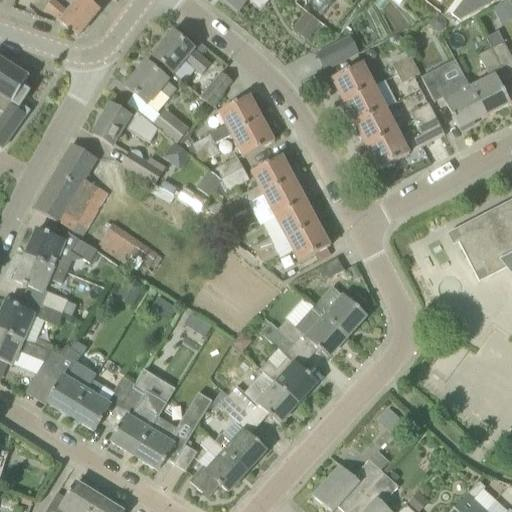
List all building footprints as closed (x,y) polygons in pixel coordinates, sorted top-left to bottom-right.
[(77,39),(99,13),(83,0),(79,0),(67,15),(52,1),(44,11),(77,39)] [(219,0),(222,2),(223,1),(238,14),(249,0),(219,0)] [(479,12),(464,1),(451,17),(459,23),(479,12)] [(511,7),(511,2),(493,7),(498,25),(511,20),(511,7)] [(304,39),(317,23),(305,13),(292,30),(304,39)] [(437,17),(431,20),(429,26),(432,32),(438,34),(444,31),(445,25),(443,20),(437,17)] [(172,34),(151,59),(173,77),(185,63),(200,76),(209,66),(193,53),(194,52),(172,34)] [(485,40),(492,51),(502,70),(511,64),(511,59),(498,34),(485,40)] [(316,56),(324,72),(357,56),(349,40),(316,56)] [(479,57),(489,77),(502,70),(492,51),(479,57)] [(397,77),(415,67),(411,59),(393,68),(397,77)] [(0,83),(10,68),(0,61),(0,83)] [(167,82),(146,65),(125,89),(146,107),(157,115),(169,100),(177,91),(166,83),(167,82)] [(330,82),(342,104),(374,88),(362,65),(330,82)] [(415,67),(397,77),(402,85),(420,76),(415,67)] [(27,79),(10,68),(0,83),(0,113),(3,116),(0,120),(0,150),(1,151),(28,113),(20,107),(28,94),(22,90),(29,80),(28,79),(27,79)] [(443,100),(445,104),(452,118),(451,119),(453,123),(454,122),(459,130),(461,134),(473,127),(471,124),(483,118),(469,91),(462,78),(453,83),(445,68),(421,79),(434,104),(443,100)] [(221,75),(208,90),(200,100),(211,109),(219,99),(232,84),(221,75)] [(494,78),(469,91),(483,118),(508,105),(503,97),(505,96),(503,92),(501,93),(494,78)] [(342,104),(353,127),(385,111),(374,88),(342,104)] [(197,155),(214,146),(230,138),(262,121),(249,98),(218,115),(225,129),(209,138),(192,147),(197,155)] [(410,115),(415,124),(433,116),(428,106),(410,115)] [(123,129),(141,139),(150,145),(158,132),(151,127),(132,111),(127,118),(110,107),(92,137),(111,148),(123,129)] [(353,127),(365,150),(397,133),(403,130),(398,122),(393,125),(385,111),(353,127)] [(151,127),(158,132),(176,147),(189,132),(165,112),(151,127)] [(444,138),(433,116),(415,124),(426,147),(444,138)] [(262,121),(230,138),(242,161),(274,143),(262,121)] [(397,133),(365,150),(377,172),(409,156),(397,133)] [(171,145),(163,160),(179,167),(186,153),(171,145)] [(108,196),(98,190),(84,182),(96,161),(71,146),(33,212),(82,239),(108,196)] [(219,155),(214,146),(197,155),(201,164),(219,155)] [(147,164),(130,154),(121,167),(154,188),(166,170),(150,160),(147,164)] [(258,190),(230,204),(222,208),(227,216),(245,207),(262,198),(294,181),(282,158),(250,175),(258,190)] [(242,169),(237,159),(215,171),(220,181),(242,169)] [(220,181),(225,190),(227,194),(249,182),(242,169),(220,181)] [(208,199),(221,182),(207,172),(195,190),(208,199)] [(262,198),(274,220),(305,203),(294,181),(262,198)] [(318,226),(305,203),(274,220),(286,243),(318,226)] [(250,216),(245,207),(227,216),(232,225),(250,216)] [(511,207),(502,213),(504,217),(481,230),(478,225),(467,231),(469,236),(455,243),(478,285),(509,268),(511,271),(511,207)] [(143,279),(158,257),(113,225),(98,249),(143,279)] [(329,248),(318,226),(286,243),(298,265),(329,248)] [(71,264),(64,261),(67,255),(91,270),(99,256),(68,237),(64,245),(44,236),(36,232),(25,258),(66,275),(71,264)] [(253,249),(257,258),(275,248),(270,240),(253,249)] [(275,248),(257,258),(262,266),(280,256),(275,248)] [(66,275),(25,258),(14,283),(23,287),(22,288),(26,290),(27,289),(42,295),(48,281),(61,287),(66,275)] [(336,261),(319,270),(318,270),(324,283),(325,282),(343,273),(336,261)] [(355,269),(349,272),(354,282),(360,279),(355,269)] [(42,307),(62,316),(63,314),(68,303),(47,294),(42,307)] [(342,299),(332,310),(321,301),(314,309),(324,319),(346,339),(365,319),(358,313),(359,312),(356,309),(355,310),(342,299)] [(77,307),(68,303),(63,314),(72,318),(77,307)] [(36,320),(33,318),(33,317),(18,310),(18,309),(14,307),(14,308),(5,305),(0,317),(0,332),(22,342),(23,342),(34,347),(44,323),(36,320)] [(432,327),(442,321),(434,306),(424,312),(432,327)] [(44,323),(57,328),(62,316),(42,307),(36,320),(44,323)] [(286,322),(277,333),(308,361),(317,352),(320,355),(321,354),(328,360),(346,339),(324,319),(314,309),(295,331),(286,322)] [(201,323),(194,334),(204,340),(211,329),(201,323)] [(260,335),(278,351),(287,359),(276,371),(268,363),(260,372),(264,375),(297,406),(316,385),(309,379),(310,378),(307,375),(306,376),(300,371),(308,361),(277,333),(269,326),(260,335)] [(38,372),(50,379),(63,359),(34,347),(23,342),(22,342),(0,332),(0,362),(12,367),(18,353),(43,364),(38,372)] [(47,404),(70,419),(93,382),(85,377),(89,370),(77,363),(86,350),(74,342),(63,359),(50,379),(58,385),(47,404)] [(297,406),(264,375),(245,395),(268,417),(267,418),(271,421),(272,420),(278,426),(297,406)] [(108,401),(120,408),(132,390),(134,386),(122,379),(108,401)] [(93,382),(70,419),(93,433),(109,407),(96,398),(102,388),(93,382)] [(237,388),(227,399),(243,414),(252,403),(237,388)] [(144,397),(132,390),(120,408),(129,414),(110,444),(134,458),(158,419),(138,407),(144,397)] [(243,414),(227,399),(216,410),(233,425),(243,414)] [(390,431),(400,420),(386,409),(377,421),(390,431)] [(175,442),(185,448),(185,447),(198,426),(186,418),(178,432),(158,419),(134,458),(157,472),(173,447),(172,446),(175,442)] [(259,446),(256,443),(255,444),(242,432),(232,444),(222,436),(222,435),(214,444),(247,473),(265,453),(258,447),(259,446)] [(208,471),(204,469),(191,483),(207,498),(218,487),(220,489),(221,488),(228,494),(247,473),(214,444),(208,438),(201,447),(216,462),(208,471)] [(185,447),(185,448),(173,466),(185,473),(197,455),(185,447)] [(332,505),(340,511),(350,511),(383,476),(368,463),(353,480),(339,467),(312,497),(327,511),(332,505)] [(388,511),(383,507),(398,490),(383,476),(350,511),(388,511)] [(480,484),(453,511),(484,511),(473,502),(485,489),(480,484)] [(67,497),(65,500),(57,495),(46,511),(91,511),(99,500),(76,485),(71,492),(69,491),(66,496),(67,497)] [(117,511),(99,500),(91,511),(117,511)]
